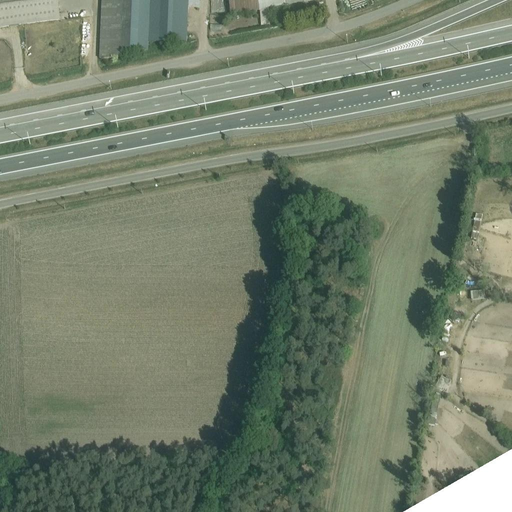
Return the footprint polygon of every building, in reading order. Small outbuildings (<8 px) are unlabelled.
[(57,0),(0,0),(0,31),(61,23),(57,0)] [(102,0),(100,60),(109,60),(124,56),(124,52),(138,52),(148,51),(148,43),(173,44),(186,42),(188,10),(199,11),(199,0),(102,0)] [(228,0),(230,16),(259,12),(260,27),(269,25),(268,10),(280,9),(282,7),(287,6),(288,9),(306,6),(305,3),(316,2),(315,0),(228,0)] [(476,215),(472,234),(480,235),(484,217),(476,215)] [(485,292),(471,293),(472,303),(486,302),(485,292)] [(441,378),(436,389),(447,394),(452,382),(441,378)] [(434,396),(430,413),(438,415),(442,397),(434,396)]
